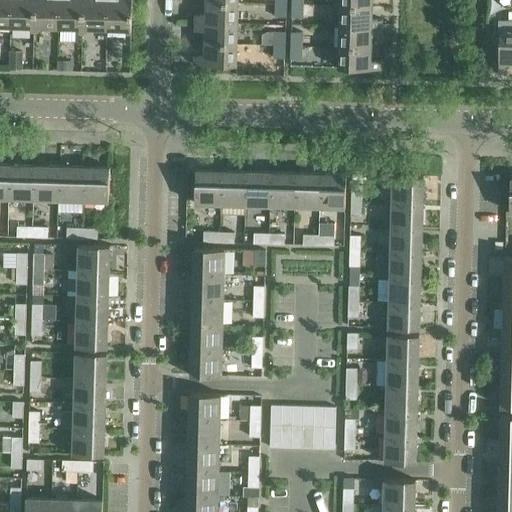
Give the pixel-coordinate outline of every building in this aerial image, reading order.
[(0,0),(0,25),(10,26),(10,0),(0,0)] [(34,31),(34,0),(10,0),(10,26),(30,27),(30,31),(34,31)] [(58,27),(58,0),(34,0),(34,31),(38,31),(38,27),(58,27)] [(82,32),(83,0),(58,0),(58,27),(78,28),(78,32),(82,32)] [(107,29),(107,0),(83,0),(82,32),(86,33),(87,28),(107,29)] [(107,0),(107,29),(127,29),(127,34),(130,34),(131,0),(107,0)] [(238,22),(238,2),(206,1),(206,14),(196,14),(196,21),(238,22)] [(285,16),(286,3),(252,2),(252,3),(274,4),(273,16),(285,16)] [(302,16),(303,4),(292,3),(291,16),(302,16)] [(372,18),(372,6),(340,5),(340,25),(382,26),(382,19),(372,18)] [(511,60),(511,18),(500,18),(500,30),(498,71),(507,72),(508,61),(511,60)] [(237,43),(238,22),(196,21),(195,29),(205,29),(205,42),(237,43)] [(381,34),(382,26),(340,25),(339,45),(371,46),(371,34),(381,34)] [(272,44),(284,44),(285,30),(273,29),(272,44)] [(290,44),(302,44),(302,30),(291,30),(290,44)] [(237,65),(237,43),(205,42),(205,54),(195,54),(194,63),(237,65)] [(284,57),(284,44),(272,44),(272,57),(284,57)] [(301,58),(302,44),(290,44),(290,58),(301,58)] [(371,60),(371,46),(339,45),(339,67),(381,68),(381,60),(371,60)] [(8,68),(21,68),(22,49),(9,49),(8,68)] [(81,152),(81,165),(129,165),(129,152),(81,152)] [(228,154),(228,168),(305,169),(305,156),(228,154)] [(0,197),(8,198),(9,164),(0,163),(0,197)] [(33,198),(34,165),(9,164),(8,198),(33,198)] [(58,199),(59,166),(34,165),(33,198),(58,199)] [(83,200),(84,166),(59,166),(58,199),(83,200)] [(84,166),(83,200),(108,200),(109,167),(84,166)] [(221,203),(222,170),(196,169),(195,202),(221,203)] [(245,204),(246,170),(222,170),(221,203),(245,204)] [(270,204),(271,171),(246,170),(245,204),(270,204)] [(295,205),(296,172),(271,171),(270,204),(295,205)] [(320,206),(321,172),(296,172),(295,205),(320,206)] [(321,172),(320,206),(345,206),(346,173),(321,172)] [(393,200),(424,201),(425,175),(394,174),(393,200)] [(351,198),(361,199),(361,183),(351,183),(351,198)] [(361,214),(361,199),(351,198),(350,214),(361,214)] [(424,226),(424,201),(393,200),(392,225),(424,226)] [(269,242),(269,231),(268,231),(269,222),(254,221),(253,231),(252,231),(252,242),(269,242)] [(32,236),(32,224),(16,224),(16,235),(32,236)] [(32,224),(32,236),(47,236),(47,225),(32,224)] [(82,237),(83,226),(66,225),(65,236),(82,237)] [(423,252),(424,226),(392,225),(391,251),(423,252)] [(83,226),(82,237),(97,238),(97,227),(83,226)] [(294,243),(294,229),(284,228),(283,232),(269,231),(269,242),(294,243)] [(220,241),(220,230),(203,229),(202,240),(220,241)] [(318,244),(318,233),(303,232),(303,229),(294,229),(294,243),(318,244)] [(220,230),(220,241),(234,242),(234,230),(220,230)] [(318,233),(318,244),(333,244),(334,233),(318,233)] [(350,249),(359,250),(360,234),(350,233),(350,249)] [(78,269),(109,270),(109,245),(79,244),(78,269)] [(193,272),(223,273),(224,248),(193,247),(193,272)] [(254,264),(265,264),(265,247),(254,248),(254,264)] [(359,264),(359,250),(350,249),(349,264),(359,264)] [(16,267),(26,268),(26,251),(16,251),(16,267)] [(33,268),(43,268),(44,251),(33,251),(33,268)] [(422,277),(423,252),(391,251),(391,276),(422,277)] [(26,282),(26,268),(16,267),(15,282),(26,282)] [(43,283),(43,268),(33,268),(32,283),(43,283)] [(108,296),(109,270),(78,269),(77,295),(108,296)] [(222,298),(223,273),(193,272),(192,298),(222,298)] [(421,302),(422,277),(391,276),(390,302),(421,302)] [(253,299),(264,300),(264,284),(253,284),(253,299)] [(348,300),(358,301),(359,284),(349,284),(348,300)] [(107,321),(108,296),(77,295),(76,320),(107,321)] [(222,324),(222,298),(192,298),(191,323),(222,324)] [(263,315),(264,300),(253,299),(252,315),(263,315)] [(358,315),(358,301),(348,300),(348,315),(358,315)] [(14,318),(25,319),(25,302),(15,302),(14,318)] [(31,319),(42,319),(42,303),(32,302),(31,319)] [(421,328),(421,302),(390,302),(389,327),(421,328)] [(511,331),(511,306),(504,306),(503,331),(511,331)] [(25,333),(25,319),(14,318),(13,333),(25,333)] [(41,333),(42,319),(31,319),(31,333),(41,333)] [(106,347),(107,321),(76,320),(76,346),(106,347)] [(221,349),(222,324),(191,323),(191,348),(221,349)] [(511,356),(511,331),(503,331),(503,356),(511,356)] [(346,347),(357,348),(358,333),(347,332),(346,347)] [(388,359),(420,360),(420,334),(389,333),(388,359)] [(251,350),(262,350),(263,335),(251,334),(251,350)] [(220,375),(221,349),(191,348),(190,374),(220,375)] [(262,366),(262,350),(251,350),(251,366),(262,366)] [(13,369),(24,370),(24,352),(13,352),(13,369)] [(75,377),(105,378),(106,353),(75,352),(75,377)] [(511,381),(511,356),(503,356),(502,381),(511,381)] [(29,376),(40,376),(41,359),(30,359),(29,376)] [(419,385),(420,360),(388,359),(387,384),(419,385)] [(345,383),(356,383),(356,366),(346,366),(345,383)] [(23,384),(24,370),(13,369),(12,383),(23,384)] [(40,390),(40,376),(29,376),(29,390),(40,390)] [(105,404),(105,378),(75,377),(74,403),(105,404)] [(511,406),(511,381),(502,381),(501,406),(511,406)] [(356,398),(356,383),(345,383),(345,407),(359,408),(359,398),(356,398)] [(418,410),(419,385),(387,384),(387,410),(418,410)] [(189,417),(219,418),(220,392),(189,392),(189,417)] [(23,420),(23,401),(10,400),(9,419),(23,420)] [(104,429),(105,404),(74,403),(73,428),(104,429)] [(281,425),(281,404),(271,403),(270,425),(281,425)] [(249,419),(260,419),(260,404),(249,404),(249,405),(246,405),(242,416),(242,418),(249,418),(249,419)] [(292,426),(292,404),(281,404),(281,425),(292,426)] [(302,426),(303,405),(292,404),(292,426),(302,426)] [(313,427),(314,405),(303,405),(302,426),(313,427)] [(324,427),(325,406),(314,405),(313,427),(324,427)] [(324,427),(334,427),(335,406),(325,406),(324,427)] [(28,427),(39,427),(39,410),(29,409),(28,427)] [(417,436),(418,410),(387,410),(386,435),(417,436)] [(500,439),(511,439),(511,414),(501,414),(500,439)] [(218,443),(219,418),(189,417),(188,442),(218,443)] [(344,434),(355,434),(355,417),(345,417),(344,434)] [(259,435),(260,419),(249,419),(249,435),(259,435)] [(280,447),(281,425),(270,425),(270,446),(280,447)] [(291,447),(292,426),(281,425),(280,447),(291,447)] [(302,447),(302,426),(292,426),(291,447),(302,447)] [(313,448),(313,427),(302,426),(302,447),(313,448)] [(39,441),(39,427),(28,427),(27,440),(39,441)] [(323,448),(324,427),(313,427),(313,448),(323,448)] [(334,449),(334,427),(324,427),(323,448),(334,449)] [(103,454),(104,429),(73,428),(72,453),(103,454)] [(354,448),(355,434),(344,434),(344,448),(354,448)] [(10,452),(22,452),(22,435),(1,435),(1,445),(0,444),(0,450),(10,451),(10,452)] [(417,461),(417,436),(386,435),(385,460),(417,461)] [(511,464),(511,439),(500,439),(500,464),(511,464)] [(218,469),(218,443),(188,442),(187,468),(218,469)] [(21,467),(22,452),(10,452),(10,467),(21,467)] [(248,469),(258,470),(259,454),(248,454),(248,469)] [(26,468),(42,469),(42,457),(27,457),(26,468)] [(77,470),(78,459),(61,458),(61,469),(77,470)] [(78,459),(77,470),(93,470),(93,459),(78,459)] [(511,489),(511,464),(500,464),(499,489),(511,489)] [(217,494),(218,469),(187,468),(187,493),(217,494)] [(257,495),(258,470),(248,469),(247,485),(243,485),(242,495),(247,495),(257,495)] [(384,504),(415,505),(416,480),(385,479),(384,504)] [(9,503),(20,503),(20,486),(10,485),(9,503)] [(342,503),(353,503),(354,487),(343,487),(342,503)] [(511,511),(511,489),(499,489),(498,511),(511,511)] [(216,511),(217,494),(187,493),(186,511),(216,511)] [(256,511),(257,495),(247,495),(246,511),(256,511)] [(50,511),(51,499),(25,498),(24,511),(50,511)] [(76,511),(76,500),(51,499),(50,511),(76,511)] [(76,500),(76,511),(101,511),(102,500),(76,500)] [(19,511),(20,503),(9,503),(8,511),(19,511)] [(352,511),(353,503),(342,503),(342,511),(352,511)]
